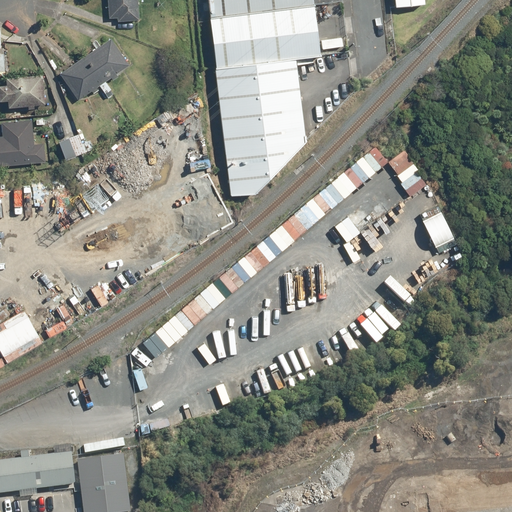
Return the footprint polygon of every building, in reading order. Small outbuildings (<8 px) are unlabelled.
[(106,0),(107,17),(117,17),(117,21),(138,19),(136,0),(106,0)] [(312,2),(312,0),(207,0),(209,15),(312,2)] [(312,2),(209,15),(215,66),(293,56),(319,53),(312,2)] [(58,73),(76,100),(128,64),(110,37),(58,73)] [(293,56),(215,66),(230,194),(253,192),(305,140),(293,56)] [(0,100),(7,100),(7,107),(43,104),(41,75),(4,77),(5,84),(0,84),(0,100)] [(0,136),(0,165),(45,161),(43,143),(33,143),(31,119),(1,122),(2,136),(0,136)] [(58,141),(65,160),(75,156),(68,137),(58,141)] [(244,270),(237,262),(174,315),(187,330),(387,162),(374,147),(243,257),(250,265),(244,270)] [(398,185),(409,198),(426,184),(412,166),(415,163),(404,150),(387,163),(397,176),(394,177),(400,184),(398,185)] [(201,198),(182,207),(198,241),(217,231),(201,198)] [(0,358),(2,357),(5,364),(42,344),(24,310),(0,322),(0,358)] [(71,453),(0,460),(0,492),(74,485),(71,453)] [(128,511),(124,456),(77,460),(81,511),(128,511)]
